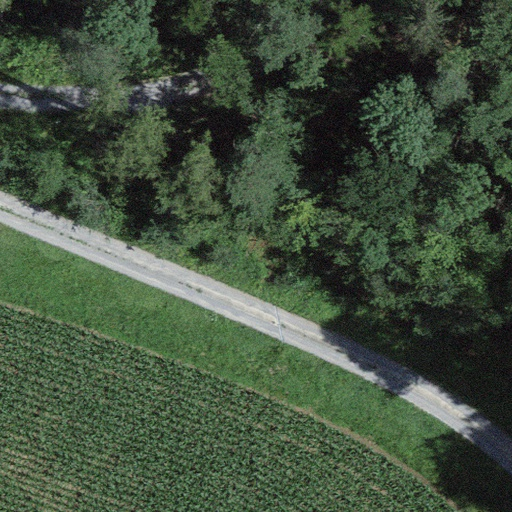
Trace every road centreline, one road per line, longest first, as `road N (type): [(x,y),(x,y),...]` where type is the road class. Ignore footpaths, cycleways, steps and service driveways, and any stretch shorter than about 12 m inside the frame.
road 1 (track): [(0,199),(362,356),(511,451)]
road 2 (track): [(329,0),(267,48),(170,88),(117,96),(0,89)]
